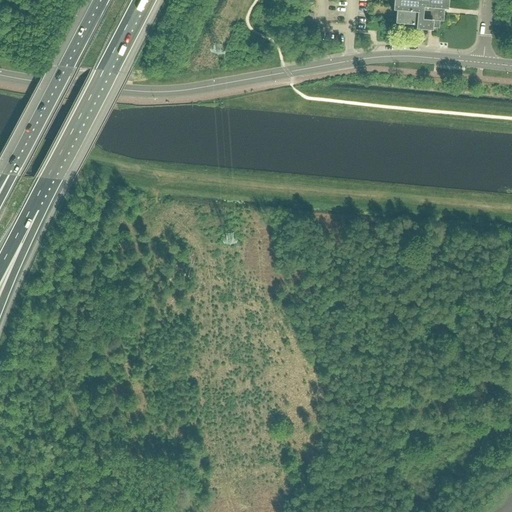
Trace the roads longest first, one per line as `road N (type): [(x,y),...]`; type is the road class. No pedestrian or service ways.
road 1 (tertiary): [(0,75),(185,89),(375,56),(482,62)]
road 2 (motorway): [(31,207),(138,0)]
road 3 (motorway): [(100,0),(7,176)]
